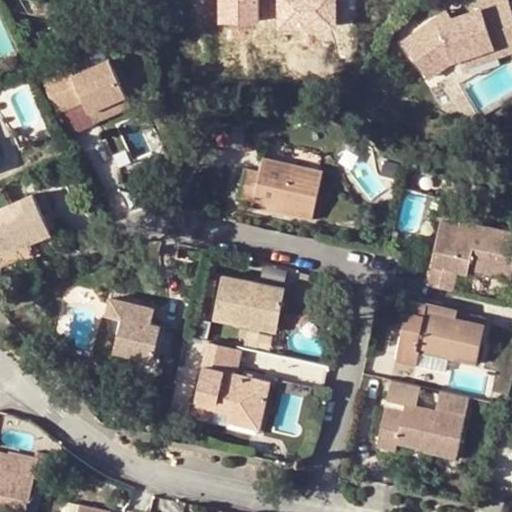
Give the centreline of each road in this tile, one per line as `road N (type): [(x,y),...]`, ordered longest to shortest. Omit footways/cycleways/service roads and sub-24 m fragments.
road 1 (residential): [(316,509),(365,271),(347,259),(187,223),(161,221),(118,235)]
road 2 (residential): [(0,361),(109,453),(149,473),(316,509)]
